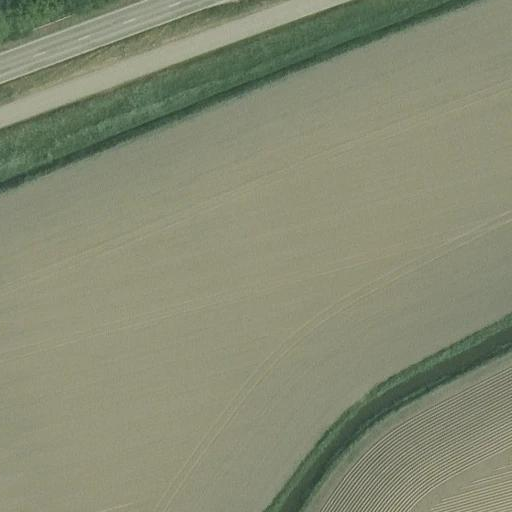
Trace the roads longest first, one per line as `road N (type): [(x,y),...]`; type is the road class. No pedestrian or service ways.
road 1 (unclassified): [(0,117),(328,0)]
road 2 (secondary): [(0,72),(200,0)]
